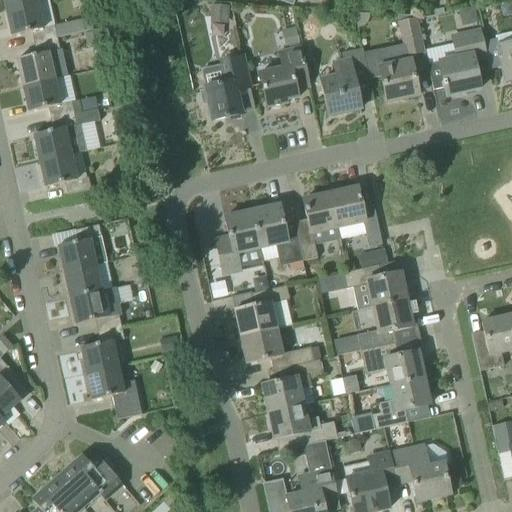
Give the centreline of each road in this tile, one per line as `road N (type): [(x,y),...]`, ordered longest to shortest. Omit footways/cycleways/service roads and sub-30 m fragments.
road 1 (residential): [(249,511),(175,218),(180,200),(190,190),(511,122)]
road 2 (residential): [(486,511),(445,314),(456,287),(511,275)]
road 3 (residential): [(0,484),(45,443),(55,398),(13,228)]
